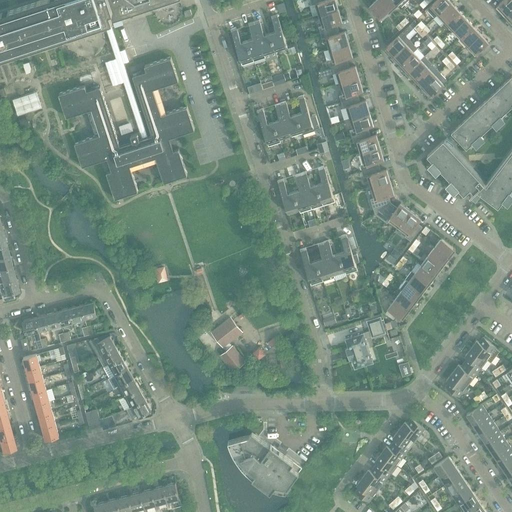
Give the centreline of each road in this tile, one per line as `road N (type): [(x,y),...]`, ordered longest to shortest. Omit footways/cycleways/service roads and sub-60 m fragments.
road 1 (residential): [(179,419),(106,294),(98,288),(37,302)]
road 2 (residential): [(322,402),(317,350),(283,240)]
road 3 (residential): [(351,0),(397,157)]
road 4 (residential): [(397,157),(411,187),(509,266)]
road 5 (residential): [(397,157),(511,49)]
road 6 (residential): [(508,511),(450,423),(417,393)]
road 7 (residential): [(35,457),(179,419)]
road 8 (residential): [(179,419),(322,402)]
road 9 (residential): [(351,511),(338,503),(344,484),(405,401)]
road 10 (residential): [(35,457),(0,328)]
road 11 (residential): [(69,493),(195,461)]
